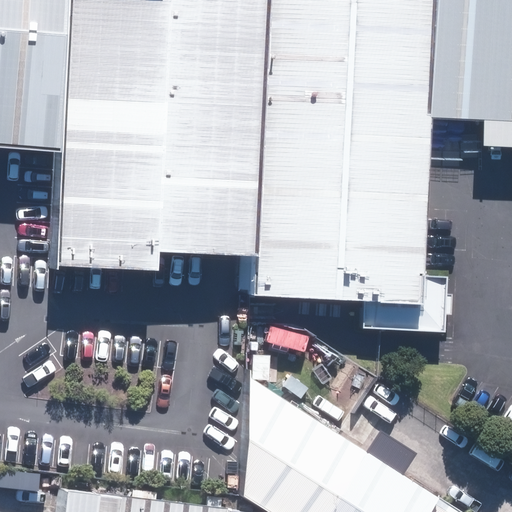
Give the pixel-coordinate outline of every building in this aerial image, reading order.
[(67,0),(0,0),(0,147),(59,150),(67,0)] [(261,0),(71,0),(57,270),(246,280),(261,0)] [(429,0),(267,0),(252,298),(412,307),(423,119),(429,0)] [(511,0),(429,0),(423,119),(511,121),(511,0)] [(54,484),(51,511),(428,511),(231,377),(223,506),(54,484)]
